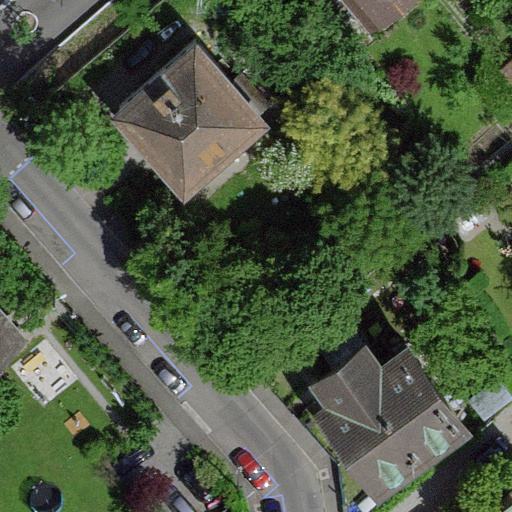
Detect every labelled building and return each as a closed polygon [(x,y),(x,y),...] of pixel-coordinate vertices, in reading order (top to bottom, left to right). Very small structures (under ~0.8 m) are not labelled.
[(358,0),(369,13),(385,0),(358,0)] [(200,40),(122,107),(189,181),(264,113),(200,40)] [(0,313),(0,347),(11,338),(17,332),(0,313)] [(11,338),(0,347),(0,410),(42,372),(11,338)] [(339,395),(328,403),(381,475),(462,417),(409,344),(383,363),(368,341),(322,373),(339,395)] [(511,511),(511,487),(480,511),(511,511)]
